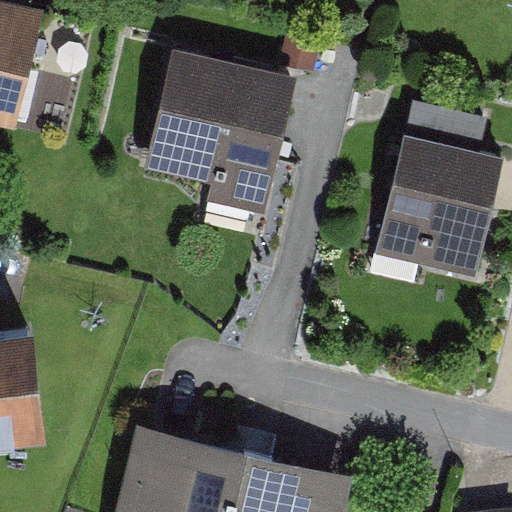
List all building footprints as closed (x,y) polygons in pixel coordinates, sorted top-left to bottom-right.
[(42,6),(13,0),(0,0),(0,123),(14,127),(18,112),(33,116),(44,70),(28,66),(42,6)] [(295,70),(172,42),(144,165),(210,179),(206,198),(208,199),(206,208),(246,217),(248,207),(263,211),(295,70)] [(412,93),(404,127),(478,145),(487,112),(412,93)] [(478,145),(404,127),(369,270),(414,281),(418,261),(474,275),(504,152),(478,145)] [(43,336),(0,338),(0,444),(49,442),(43,336)] [(343,511),(353,467),(136,418),(114,511),(343,511)]
